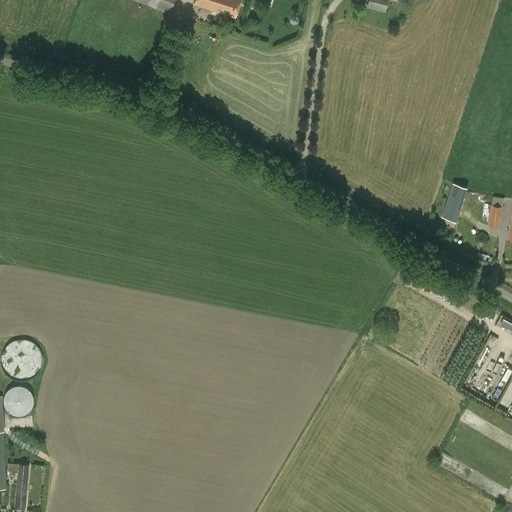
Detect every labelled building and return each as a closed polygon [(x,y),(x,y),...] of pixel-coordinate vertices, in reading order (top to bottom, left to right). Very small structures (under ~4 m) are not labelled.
[(134,0),(170,13),(174,0),(134,0)] [(194,0),(193,3),(215,10),(235,16),(240,0),(194,0)] [(367,0),(367,5),(384,9),(386,0),(367,0)] [(454,182),(447,206),(446,205),(442,217),(454,221),(458,209),(459,209),(467,186),(454,182)] [(500,228),(504,198),(493,196),(492,204),(491,204),(488,226),(500,228)] [(0,353),(18,377),(45,358),(27,334),(0,353)] [(5,392),(4,396),(3,401),(4,406),(7,410),(11,413),(15,415),(20,415),(25,414),(29,411),(32,407),(33,403),(33,398),(32,394),(29,390),(26,387),(21,385),(17,385),(12,386),(8,388),(5,392)] [(28,464),(8,462),(7,473),(17,474),(14,506),(25,508),(28,464)]
